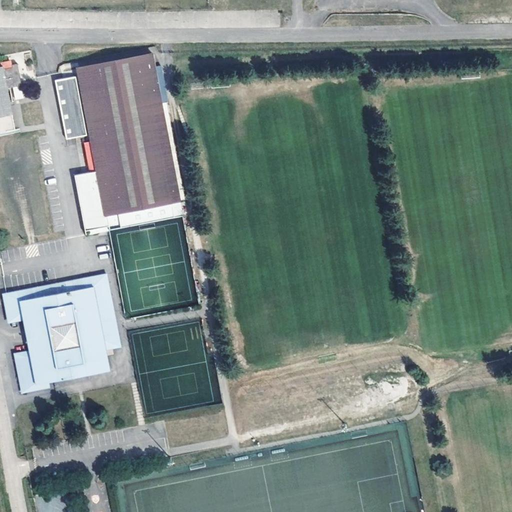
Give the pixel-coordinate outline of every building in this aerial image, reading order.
[(152,52),(77,67),(91,140),(88,141),(86,173),(71,175),(81,231),(104,227),(104,230),(189,215),(168,100),(161,101),(152,52)] [(20,62),(0,66),(0,158),(21,154),(12,112),(6,87),(14,85),(24,84),(20,62)] [(74,76),(53,80),(64,139),(85,135),(74,76)] [(24,84),(14,85),(16,101),(27,98),(24,84)] [(35,382),(35,383),(51,380),(66,378),(77,376),(109,369),(105,348),(120,345),(106,272),(67,280),(68,284),(57,286),(56,282),(5,292),(10,314),(22,312),(30,355),(18,357),(23,385),(35,382)]
